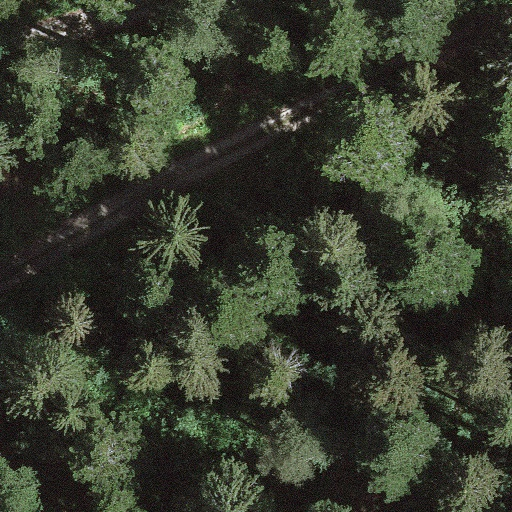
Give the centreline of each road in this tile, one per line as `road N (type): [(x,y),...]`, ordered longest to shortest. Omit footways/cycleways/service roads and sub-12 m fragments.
road 1 (track): [(0,295),(511,39)]
road 2 (track): [(203,0),(0,57)]
